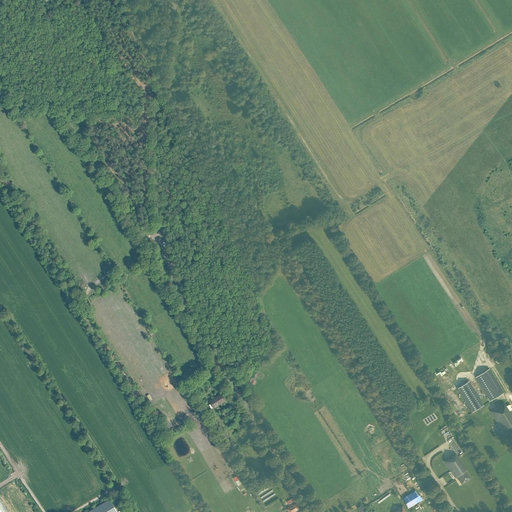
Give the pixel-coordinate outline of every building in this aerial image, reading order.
[(504,393),(489,369),(475,378),(490,401),(504,393)] [(483,406),(468,382),(457,389),(472,413),(483,406)] [(213,407),(224,401),(220,395),(209,401),(213,407)] [(501,432),(499,434),(496,435),(498,438),(502,435),(503,434),(504,435),(509,433),(511,437),(511,416),(504,404),(490,412),(502,432),(501,433),(501,432)] [(461,484),(469,478),(465,471),(466,470),(455,455),(445,462),(455,478),(456,477),(461,484)] [(410,494),(402,499),(408,508),(423,499),(421,495),(413,499),(410,494)] [(115,511),(109,500),(88,511),(115,511)] [(420,503),(416,505),(418,509),(415,511),(419,511),(423,510),(420,503)]
